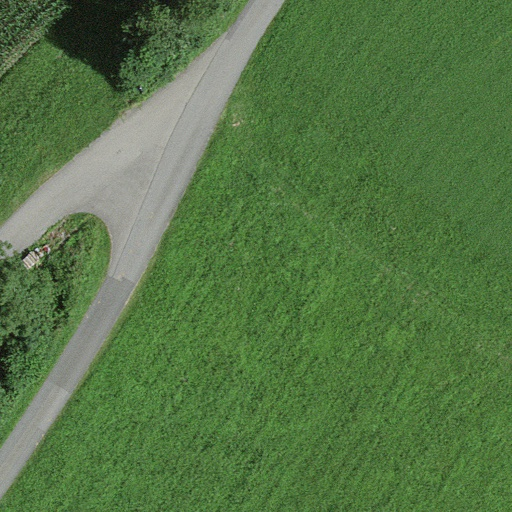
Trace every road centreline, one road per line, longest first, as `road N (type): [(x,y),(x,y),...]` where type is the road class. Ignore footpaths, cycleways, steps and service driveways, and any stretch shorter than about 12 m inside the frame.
road 1 (unclassified): [(0,474),(81,351),(269,0)]
road 2 (track): [(0,257),(35,218),(101,175),(180,161)]
